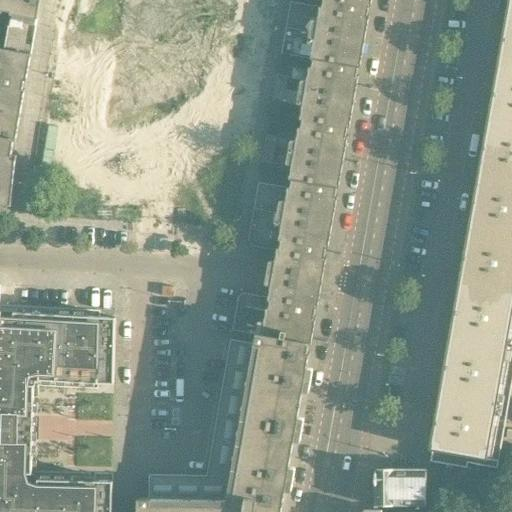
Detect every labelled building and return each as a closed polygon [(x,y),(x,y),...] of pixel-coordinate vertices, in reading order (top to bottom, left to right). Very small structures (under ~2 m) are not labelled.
[(31,54),(40,0),(0,0),(0,12),(2,13),(2,11),(10,12),(4,49),(31,54)] [(67,0),(61,49),(113,56),(105,115),(193,127),(204,48),(231,52),(233,39),(220,37),(225,0),(67,0)] [(323,0),(322,7),(290,1),(286,28),(365,41),(369,15),(367,15),(368,7),(371,7),(372,0),(323,0)] [(511,0),(508,0),(497,64),(458,285),(429,449),(432,450),(431,458),(433,461),(441,462),(441,463),(467,467),(468,462),(497,467),(511,384),(511,0)] [(365,41),(286,28),(281,53),(313,59),(311,67),(309,67),(304,93),(354,102),(359,76),(356,75),(358,67),(360,67),(365,41)] [(26,81),(31,54),(4,49),(0,48),(0,113),(20,117),(25,89),(22,89),(24,81),(26,81)] [(287,76),(277,75),(275,88),(285,90),(287,76)] [(285,90),(275,88),(273,101),(283,102),(285,90)] [(354,102),(304,93),(300,119),(302,119),(301,127),(298,127),(294,153),(343,161),(348,136),(345,135),(347,127),(349,128),(354,102)] [(20,117),(0,113),(0,204),(11,206),(16,155),(11,154),(13,141),(15,142),(20,117)] [(277,137),(267,135),(264,148),(274,149),(277,137)] [(274,149),(264,148),(262,161),(272,163),(274,149)] [(343,161),(294,153),(289,179),(292,180),(290,188),(288,187),(283,214),(333,222),(337,196),(335,196),(336,188),(339,188),(343,161)] [(328,248),(333,222),(283,214),(288,187),(258,182),(248,237),(248,239),(249,240),(249,241),(249,242),(250,243),(251,244),(252,245),(253,246),(254,246),(276,250),(272,273),(322,282),(325,263),(327,256),(324,256),(326,248),(328,248)] [(322,282),(272,273),(271,283),(268,297),(246,293),(243,293),(241,294),(240,295),(239,296),(238,298),(238,299),(237,300),(232,330),(256,334),(254,343),(254,345),(260,346),(260,345),(307,353),(308,345),(311,345),(316,317),(314,316),(315,308),(317,309),(318,306),(320,291),(322,282)] [(0,511),(111,511),(113,480),(94,480),(94,476),(85,476),(85,480),(79,480),(79,476),(71,475),(70,479),(65,479),(65,475),(56,475),(56,479),(51,479),(50,475),(42,475),(41,479),(37,479),(32,474),(32,471),(32,469),(36,469),(36,460),(32,460),(33,455),(37,454),(37,446),(33,445),(33,440),(33,416),(34,411),(38,411),(38,402),(34,402),(34,398),(34,396),(38,396),(38,388),(34,387),(34,384),(38,379),(42,379),(43,383),(51,384),(52,380),(57,380),(57,384),(65,384),(66,380),(71,381),(71,385),(80,385),(80,381),(86,382),(86,386),(94,386),(95,382),(98,382),(114,383),(115,317),(100,317),(84,316),(84,312),(75,311),(75,315),(70,315),(70,311),(61,310),(60,314),(55,314),(55,310),(47,309),(46,314),(41,313),(41,309),(32,309),(32,313),(26,312),(26,308),(18,308),(17,312),(0,311),(0,511)] [(254,345),(254,343),(231,339),(206,475),(149,474),(148,498),(138,498),(137,511),(281,511),(309,353),(307,353),(260,345),(260,346),(254,345)] [(425,469),(375,468),(375,506),(425,507),(425,496),(433,496),(433,472),(426,471),(425,469)] [(511,508),(511,471),(489,472),(489,508),(511,508)]
